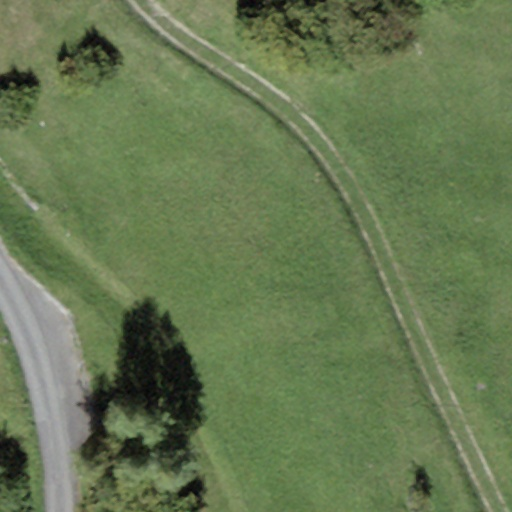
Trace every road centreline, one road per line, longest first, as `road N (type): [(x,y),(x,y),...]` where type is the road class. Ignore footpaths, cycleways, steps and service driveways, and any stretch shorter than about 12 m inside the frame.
road 1 (track): [(144,0),(180,42),(352,160),(511,506)]
road 2 (unclassified): [(64,511),(61,419),(50,377),(0,271)]
